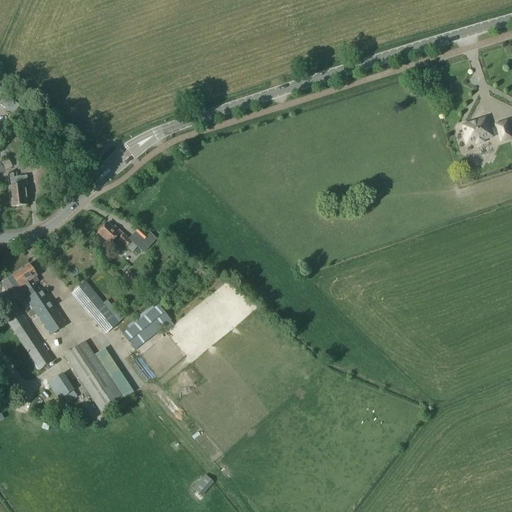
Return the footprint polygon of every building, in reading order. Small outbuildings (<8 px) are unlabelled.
[(496,127),(488,129),(485,119),(462,126),(465,137),(463,138),(466,146),(475,143),(476,145),(485,143),(484,141),(493,138),(493,137),(499,135),(501,143),(511,138),(507,122),(495,125),(496,127)] [(27,206),(25,186),(28,186),(27,177),(14,178),(13,174),(7,175),(11,208),(27,206)] [(120,235),(108,224),(98,234),(110,246),(120,235)] [(136,233),(143,241),(148,236),(140,229),(136,233)] [(137,248),(123,235),(120,237),(121,238),(118,241),(132,254),(137,248)] [(17,291),(26,285),(28,288),(26,290),(31,298),(26,301),(49,337),(66,326),(43,290),(38,293),(33,285),(38,282),(35,279),(37,278),(29,266),(9,279),(17,291)] [(122,321),(109,304),(104,307),(85,284),(72,295),(105,335),(122,321)] [(39,372),(53,363),(15,304),(0,314),(39,372)] [(158,306),(123,334),(135,353),(171,323),(158,306)] [(63,357),(101,415),(123,400),(85,342),(63,357)] [(47,385),(59,402),(74,391),(63,375),(47,385)] [(193,490),(202,498),(214,484),(205,476),(193,490)]
